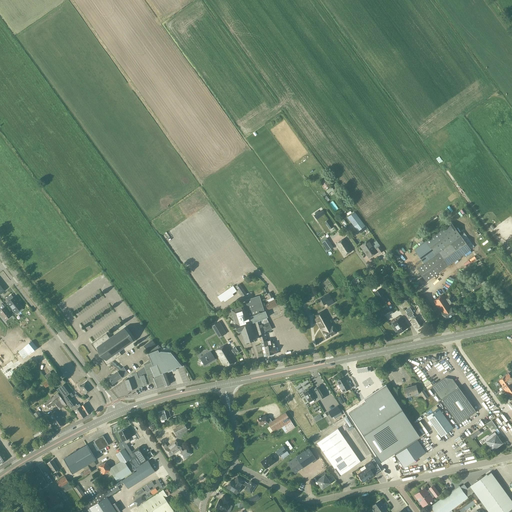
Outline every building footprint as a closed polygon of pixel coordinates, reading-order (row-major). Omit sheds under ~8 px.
[(325,178),(319,182),(324,190),(330,186),(325,178)] [(317,220),(325,214),(322,210),(314,216),(317,220)] [(355,212),(347,218),(358,232),(365,226),(355,212)] [(420,257),(413,263),(426,282),(474,247),(465,233),(461,236),(452,224),(430,239),(425,243),(415,251),(420,257)] [(326,253),(334,248),(328,239),(327,239),(325,237),(320,240),(327,250),(325,251),(326,253)] [(344,256),(352,251),(344,239),(336,244),(344,256)] [(369,240),(360,246),(369,258),(377,253),(375,250),(376,249),(379,254),(384,251),(377,241),(376,241),(371,244),(369,240)] [(235,287),(243,297),(247,294),(240,284),(235,287)] [(218,297),(221,302),(236,291),(233,286),(218,297)] [(387,300),(380,289),(375,292),(382,303),(387,300)] [(412,294),(410,290),(403,295),(405,298),(412,294)] [(267,294),(270,299),(267,300),(268,302),(265,304),(268,310),(278,306),(275,299),(274,300),(271,292),(267,294)] [(11,295),(6,299),(8,301),(7,303),(15,313),(18,311),(19,312),(22,310),(21,308),(22,308),(14,297),(13,298),(11,295)] [(319,299),(323,306),(332,302),(328,295),(319,299)] [(433,301),(442,314),(446,320),(456,313),(452,307),(452,308),(450,305),(454,302),(450,296),(446,299),(443,295),(433,301)] [(251,317),(265,311),(260,296),(245,300),(246,305),(245,305),(241,306),(241,307),(235,308),(232,310),(236,323),(238,332),(242,331),(245,343),(251,341),(256,340),(251,325),(251,324),(249,317),(251,317)] [(2,304),(0,305),(0,314),(5,321),(12,316),(5,307),(4,307),(2,304)] [(298,304),(293,307),(299,317),(305,314),(302,310),(302,311),(300,308),(301,308),(298,304)] [(411,317),(412,319),(411,319),(417,329),(424,325),(418,315),(415,317),(413,314),(414,314),(410,307),(405,310),(407,313),(406,313),(408,317),(409,317),(410,318),(411,317)] [(377,319),(381,317),(377,310),(373,313),(377,319)] [(265,311),(251,317),(249,317),(251,324),(260,321),(260,320),(266,318),(268,317),(265,311)] [(324,311),(314,317),(322,332),(326,338),(337,333),(333,326),(324,311)] [(260,321),(251,324),(251,325),(254,324),(257,334),(258,334),(261,342),(262,347),(264,355),(266,354),(266,355),(266,356),(270,355),(271,356),(273,355),(274,354),(277,353),(275,347),(275,343),(272,344),(271,340),(267,341),(264,332),(265,332),(272,330),(266,318),(260,320),(260,321)] [(407,328),(400,319),(393,323),(395,327),(393,328),(396,332),(398,331),(400,333),(407,328)] [(219,322),(213,326),(220,337),(226,334),(219,322)] [(107,333),(91,344),(97,351),(99,350),(105,357),(102,359),(107,366),(110,363),(119,370),(118,371),(111,376),(108,378),(110,380),(109,381),(110,383),(111,382),(113,384),(122,377),(128,373),(126,370),(124,367),(121,369),(112,362),(122,355),(119,351),(133,341),(132,339),(130,336),(131,336),(128,333),(126,330),(124,328),(110,338),(107,333)] [(144,346),(148,352),(157,345),(153,340),(144,346)] [(23,349),(18,353),(24,359),(29,355),(38,348),(32,341),(23,349)] [(226,368),(236,361),(226,345),(216,351),(226,368)] [(130,379),(125,381),(129,390),(137,388),(154,381),(157,388),(165,385),(165,386),(170,384),(166,373),(173,370),(173,371),(176,370),(175,369),(183,366),(171,351),(161,351),(160,351),(159,349),(148,353),(151,363),(144,365),(145,367),(137,373),(135,371),(129,376),(130,379)] [(205,365),(215,359),(211,352),(201,358),(205,365)] [(390,379),(387,381),(414,420),(436,404),(423,386),(418,389),(411,378),(407,372),(402,376),(401,377),(399,375),(391,381),(390,379)] [(510,382),(511,384),(511,383),(511,376),(511,377),(509,374),(502,379),(504,383),(508,380),(509,382),(510,382)] [(343,393),(352,388),(348,382),(346,383),(344,378),(337,382),(343,393)] [(445,378),(432,387),(441,400),(440,400),(458,425),(477,412),(459,387),(458,388),(452,379),(445,378)] [(504,383),(502,379),(499,381),(503,386),(502,387),(510,397),(511,395),(511,384),(510,382),(509,382),(508,380),(504,383)] [(42,384),(46,388),(50,385),(50,384),(51,383),(48,380),(47,381),(47,380),(42,384)] [(86,382),(80,387),(85,395),(92,390),(86,382)] [(65,384),(57,389),(60,393),(63,398),(68,405),(74,412),(75,411),(80,420),(91,413),(85,404),(82,406),(81,406),(79,404),(78,405),(77,404),(75,405),(70,398),(73,396),(68,387),(65,384)] [(306,390),(302,393),(304,396),(305,396),(308,400),(312,398),(313,401),(317,399),(317,400),(321,398),(322,399),(326,397),(320,386),(316,388),(316,389),(313,391),(311,388),(306,391),(306,390)] [(362,404),(349,413),(381,462),(420,437),(388,387),(362,404)] [(293,407),(300,403),(294,393),(291,395),(290,394),(287,396),(288,397),(287,397),(288,399),(285,401),(289,408),(293,406),(293,407)] [(58,394),(45,403),(49,408),(55,403),(60,410),(67,405),(62,399),(58,394)] [(345,409),(348,407),(341,395),(337,397),(341,404),(342,404),(345,409)] [(339,409),(335,411),(334,408),(328,412),(332,418),(333,417),(341,412),(339,409)] [(439,408),(426,417),(441,437),(453,428),(442,412),(439,408)] [(57,430),(66,424),(64,421),(65,420),(63,418),(64,417),(62,415),(62,416),(58,410),(48,416),(52,423),(53,423),(57,430)] [(165,422),(164,420),(168,418),(168,416),(171,416),(169,411),(166,411),(166,410),(159,412),(161,421),(161,420),(162,423),(165,422)] [(315,422),(308,410),(304,412),(312,425),(315,422)] [(43,417),(38,411),(34,414),(38,420),(43,417)] [(266,417),(258,419),(260,425),(267,423),(268,424),(274,433),(282,428),(282,427),(291,421),(285,412),(272,422),(270,419),(267,420),(266,417)] [(143,418),(138,423),(149,434),(154,429),(143,418)] [(494,429),(497,427),(492,421),(487,424),(489,427),(492,426),(494,429)] [(187,429),(184,425),(183,426),(176,430),(178,435),(184,431),(185,430),(187,429)] [(131,442),(129,438),(131,437),(129,433),(127,429),(119,433),(121,437),(123,441),(125,445),(131,442)] [(340,476),(361,462),(338,429),(317,443),(340,476)] [(479,430),(470,436),(473,441),(475,439),(474,438),(481,433),(479,430)] [(493,449),(501,443),(496,436),(488,441),(493,449)] [(95,441),(100,450),(108,445),(103,437),(95,441)] [(417,440),(395,455),(403,467),(425,452),(417,440)] [(165,443),(163,445),(165,448),(171,456),(182,448),(176,441),(168,446),(165,443)] [(0,464),(9,458),(0,445),(0,464)] [(87,445),(64,459),(69,466),(73,474),(83,468),(85,471),(80,473),(83,477),(92,472),(88,465),(91,463),(96,460),(87,445)] [(283,446),(276,451),(280,456),(287,451),(283,446)] [(128,461),(125,463),(128,467),(132,472),(134,471),(137,469),(136,469),(139,467),(141,466),(145,463),(148,461),(144,454),(139,448),(136,450),(132,452),(134,454),(135,456),(133,458),(131,459),(128,461)] [(107,462),(99,467),(103,474),(110,470),(116,479),(117,482),(132,472),(128,467),(125,463),(128,461),(131,459),(125,449),(122,451),(116,455),(121,462),(111,468),(107,462)] [(187,449),(179,455),(183,461),(191,455),(187,449)] [(309,449),(296,457),(297,458),(291,462),(291,463),(288,465),(294,474),(303,467),(316,459),(309,449)] [(270,455),(261,462),(266,469),(275,462),(270,455)] [(53,460),(48,464),(54,473),(52,474),(56,480),(58,479),(56,477),(58,475),(57,473),(59,472),(58,470),(59,470),(53,460)] [(123,480),(123,481),(124,481),(128,489),(140,481),(143,479),(146,477),(155,472),(155,471),(153,468),(152,466),(148,461),(145,463),(141,466),(139,467),(136,469),(137,469),(138,471),(123,480)] [(371,461),(365,466),(367,469),(358,474),(360,477),(359,477),(360,480),(362,481),(363,482),(367,479),(368,480),(375,476),(371,471),(375,468),(371,461)] [(37,465),(30,470),(32,474),(35,479),(31,481),(36,489),(42,486),(44,488),(49,485),(47,483),(41,474),(39,470),(40,469),(37,465)] [(317,481),(322,488),(330,483),(327,479),(329,478),(324,471),(318,476),(320,479),(317,481)] [(487,474),(470,486),(474,492),(475,492),(479,498),(489,511),(511,511),(511,501),(506,493),(502,495),(487,474)] [(65,476),(57,481),(61,488),(62,487),(65,492),(72,487),(70,484),(69,483),(65,476)] [(234,482),(231,481),(227,487),(230,489),(230,490),(232,491),(233,491),(237,494),(241,487),(242,484),(244,484),(245,482),(238,477),(234,482)] [(257,486),(256,485),(250,481),(245,490),(251,494),(257,486)] [(74,482),(70,484),(72,487),(73,488),(88,510),(90,509),(91,511),(116,511),(107,497),(106,497),(106,496),(112,492),(109,488),(108,488),(89,501),(78,484),(76,485),(74,482)] [(158,492),(156,488),(150,491),(150,489),(153,487),(151,482),(143,487),(146,492),(149,491),(152,495),(158,492)] [(116,484),(109,488),(112,492),(112,494),(119,489),(116,484)] [(459,486),(431,507),(434,511),(448,511),(468,498),(467,497),(474,492),(470,486),(467,489),(464,484),(460,487),(459,486)] [(433,486),(429,488),(430,489),(426,492),(425,490),(421,493),(421,492),(415,496),(422,505),(427,501),(428,502),(432,500),(431,499),(435,496),(435,497),(439,494),(433,486)] [(172,511),(173,511),(161,491),(145,501),(142,496),(134,500),(137,506),(140,511),(172,511)] [(49,501),(48,501),(48,502),(52,508),(62,501),(58,495),(55,497),(51,492),(45,496),(49,501)] [(230,498),(224,495),(222,501),(219,500),(216,508),(226,511),(229,504),(228,503),(230,498)] [(248,499),(250,504),(260,500),(258,495),(248,499)] [(385,511),(387,511),(380,501),(372,506),(373,508),(373,509),(375,511),(376,511),(385,511)]
